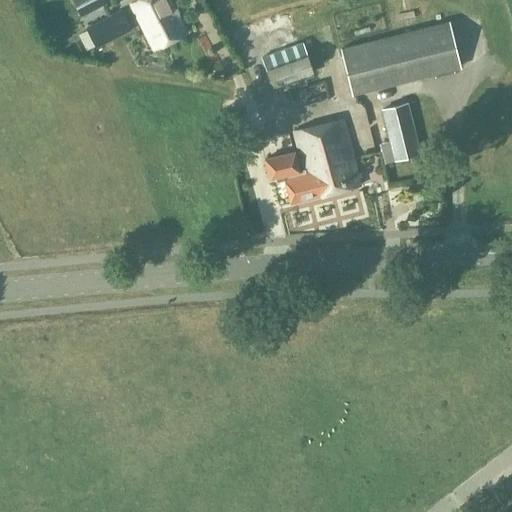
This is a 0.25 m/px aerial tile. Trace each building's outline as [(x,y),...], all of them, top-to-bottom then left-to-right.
[(72,0),(82,19),(107,6),(104,0),(72,0)] [(155,50),(187,33),(170,0),(139,0),(131,4),(155,50)] [(121,12),(88,29),(89,31),(80,36),(88,51),(97,47),(98,48),(131,32),(121,12)] [(449,22),(342,49),(353,97),(460,70),(449,22)] [(314,38),(262,58),(273,88),(325,68),(314,38)] [(422,155),(408,104),(381,111),(391,150),(381,153),(386,172),(397,169),(395,163),(422,155)] [(361,187),(356,160),(345,120),(294,133),(304,171),(300,172),(290,133),(261,141),(271,182),(285,179),(291,204),(361,187)]
